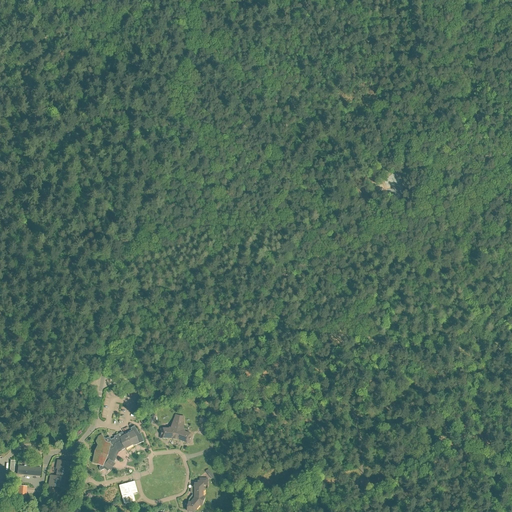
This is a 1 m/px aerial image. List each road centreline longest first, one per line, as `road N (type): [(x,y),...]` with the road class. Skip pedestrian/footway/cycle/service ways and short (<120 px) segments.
road 1 (track): [(0,400),(174,371),(267,334),(511,346)]
road 2 (unclassified): [(101,385),(196,0)]
road 3 (track): [(74,109),(120,57),(151,0)]
